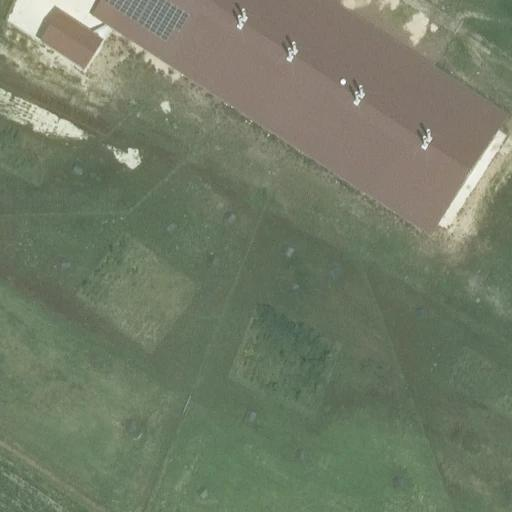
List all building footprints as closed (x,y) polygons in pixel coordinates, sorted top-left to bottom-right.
[(44,0),(36,18),(47,23),(57,0),(44,0)] [(116,0),(103,19),(152,54),(189,0),(116,0)] [(69,20),(54,52),(101,75),(116,43),(69,20)] [(434,77),(414,81),(416,91),(436,88),(434,77)] [(511,115),(464,88),(463,89),(466,211),(511,132),(511,115)]
